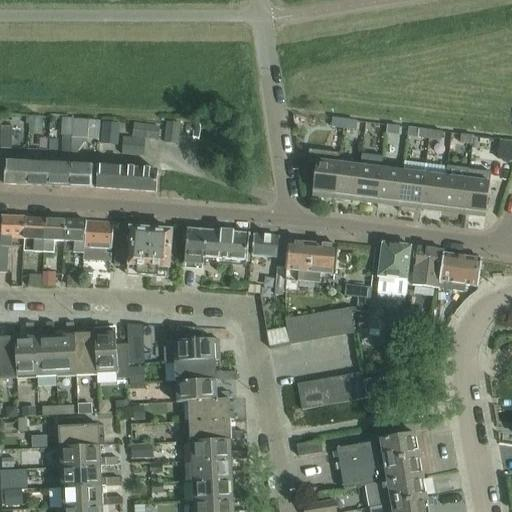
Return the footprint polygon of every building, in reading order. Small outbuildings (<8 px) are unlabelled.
[(42,136),(43,119),(30,118),(29,135),(42,136)] [(331,128),(343,130),(344,122),(332,120),(331,128)] [(99,142),(99,124),(80,123),(79,121),(74,121),(73,137),(78,137),(78,141),(99,142)] [(357,123),(344,122),(343,130),(355,131),(357,123)] [(118,125),(103,124),(103,137),(118,138),(118,125)] [(133,124),(131,138),(157,142),(159,127),(133,124)] [(398,137),(399,129),(387,127),(386,135),(398,137)] [(12,150),(12,135),(12,128),(1,128),(1,134),(1,150),(12,150)] [(417,139),(429,141),(430,132),(418,131),(417,139)] [(442,134),(430,132),(429,141),(441,142),(442,134)] [(460,144),(472,146),(473,138),(461,136),(460,144)] [(71,155),(72,138),(64,137),(63,154),(71,155)] [(485,139),(473,138),(472,146),(484,147),(485,139)] [(124,140),(122,157),(143,159),(145,142),(124,140)] [(511,146),(502,145),(500,162),(511,163),(511,146)] [(362,156),(361,168),(356,203),(378,206),(382,171),(383,159),(362,156)] [(312,198),(335,200),(339,165),(317,163),(312,198)] [(405,164),(403,173),(399,208),(420,211),(426,166),(405,164)] [(5,186),(27,187),(28,166),(6,165),(5,186)] [(361,168),(339,165),(335,200),(356,203),(361,168)] [(49,166),(28,166),(27,187),(48,188),(49,166)] [(71,167),(49,166),(48,188),(70,189),(71,167)] [(448,169),(426,166),(420,211),(442,214),(448,169)] [(93,168),(71,167),(70,189),(92,189),(93,168)] [(126,170),(98,169),(96,190),(125,192),(126,170)] [(469,172),(448,169),(442,214),(463,216),(469,172)] [(158,173),(126,170),(125,192),(156,194),(158,173)] [(403,173),(382,171),(378,206),(399,208),(403,173)] [(485,219),(490,184),(491,174),(469,172),(463,216),(485,219)] [(25,241),(25,220),(3,219),(1,249),(12,249),(13,241),(25,241)] [(44,254),(46,221),(25,220),(25,241),(35,242),(34,254),(44,254)] [(65,243),(66,222),(46,221),(44,254),(54,255),(55,243),(65,243)] [(82,255),(84,223),(66,222),(65,243),(75,244),(74,255),(82,255)] [(84,223),(82,255),(84,255),(84,264),(111,266),(114,227),(114,225),(84,223)] [(148,279),(151,231),(131,230),(130,236),(117,235),(115,267),(128,268),(128,277),(148,279)] [(168,280),(172,233),(151,231),(148,279),(168,280)] [(204,260),(206,233),(188,231),(185,266),(204,267),(204,260)] [(247,264),(250,236),(206,233),(204,260),(247,264)] [(277,260),(279,239),(254,237),(252,258),(277,260)] [(309,285),(313,246),(288,244),(286,272),(288,273),(286,292),(298,293),(299,284),(309,285)] [(408,281),(412,248),(382,245),(378,279),(379,279),(377,294),(406,297),(408,281)] [(335,277),(338,248),(313,246),(309,285),(320,286),(321,276),(335,277)] [(438,291),(443,256),(444,256),(444,252),(418,249),(412,287),(438,291)] [(0,250),(0,275),(7,275),(8,251),(0,250)] [(478,288),(481,262),(482,261),(444,256),(443,256),(438,291),(438,293),(452,296),(452,292),(464,294),(465,286),(478,288)] [(276,291),(275,296),(284,297),(284,292),(285,274),(277,273),(276,291)] [(68,278),(67,287),(77,288),(78,279),(68,278)] [(31,279),(30,289),(42,289),(42,279),(31,279)] [(44,279),(43,289),(55,289),(56,279),(44,279)] [(371,301),(372,289),(346,286),(345,298),(371,301)] [(250,287),(249,294),(260,295),(261,288),(250,287)] [(355,335),(351,310),(338,312),(343,338),(355,335)] [(343,338),(338,312),(327,314),(331,340),(343,338)] [(331,340),(327,314),(316,316),(321,341),(331,340)] [(321,341),(316,316),(306,318),(311,343),(321,341)] [(311,343),(306,318),(296,320),(300,345),(311,343)] [(300,345),(296,320),(286,322),(290,347),(300,345)] [(36,379),(35,338),(34,325),(26,325),(27,339),(15,339),(16,380),(36,379)] [(56,379),(55,338),(54,325),(46,325),(47,338),(35,338),(36,379),(56,379)] [(76,378),(75,337),(74,325),(66,326),(67,337),(55,338),(56,379),(76,378)] [(174,343),(164,344),(165,365),(175,364),(216,362),(220,362),(220,354),(215,354),(215,341),(202,342),(201,331),(173,329),(174,343)] [(118,376),(117,353),(116,335),(115,335),(115,330),(102,331),(102,335),(95,336),(96,377),(117,376),(118,376)] [(286,330),(267,333),(270,349),(289,346),(286,330)] [(96,377),(95,336),(94,331),(87,332),(87,336),(75,337),(76,378),(96,377)] [(0,381),(16,380),(15,339),(15,335),(7,335),(7,340),(0,339),(0,381)] [(130,380),(129,366),(128,352),(117,353),(118,376),(117,376),(118,381),(130,380)] [(216,374),(216,362),(175,364),(176,384),(217,382),(221,382),(221,374),(216,374)] [(141,370),(130,371),(131,385),(142,384),(141,370)] [(367,400),(364,382),(362,375),(350,377),(354,402),(367,400)] [(354,402),(350,377),(339,379),(343,405),(354,402)] [(343,405),(339,379),(328,381),(333,406),(343,405)] [(385,396),(382,379),(364,382),(367,400),(385,396)] [(333,406),(328,381),(318,383),(323,408),(333,406)] [(217,394),(217,382),(176,384),(177,405),(188,404),(188,403),(222,402),(222,394),(217,394)] [(323,408),(318,383),(308,384),(313,410),(323,408)] [(313,410),(308,384),(297,386),(302,412),(313,410)] [(230,401),(222,402),(188,403),(188,404),(189,404),(190,424),(231,422),(235,422),(235,414),(230,414),(230,401)] [(10,410),(7,413),(7,419),(17,418),(16,409),(10,410)] [(28,434),(27,419),(19,420),(19,434),(28,434)] [(62,421),(63,429),(59,429),(60,450),(101,448),(105,448),(105,440),(100,440),(100,427),(83,428),(82,420),(62,421)] [(231,434),(231,422),(190,424),(190,443),(232,442),(244,441),(244,433),(231,434)] [(375,444),(331,452),(335,472),(420,457),(416,436),(380,442),(380,443),(375,444)] [(232,454),(232,442),(190,443),(191,464),(232,462),(247,461),(247,453),(232,454)] [(323,454),(321,443),(297,447),(299,459),(323,454)] [(132,460),(153,459),(152,445),(132,446),(132,460)] [(101,460),(101,448),(60,450),(60,469),(102,468),(106,468),(106,460),(101,460)] [(420,457),(335,472),(338,492),(367,487),(367,489),(423,479),(420,457)] [(233,474),(232,462),(191,464),(192,484),(233,482),(246,481),(246,473),(233,474)] [(102,480),(102,468),(60,469),(61,489),(102,488),(107,488),(107,480),(102,480)] [(5,471),(5,485),(25,485),(24,471),(5,471)] [(423,479),(367,489),(371,510),(385,507),(427,500),(423,479)] [(234,494),(233,482),(192,484),(193,504),(234,502),(239,501),(238,494),(234,494)] [(103,500),(102,488),(61,489),(62,509),(103,508),(108,507),(107,500),(103,500)] [(318,498),(317,489),(305,491),(306,500),(318,498)] [(22,507),(21,492),(6,492),(7,508),(22,507)] [(123,499),(107,500),(108,507),(123,507),(123,499)] [(385,507),(371,510),(370,511),(428,511),(427,500),(385,507)] [(234,511),(234,502),(193,504),(193,511),(234,511)] [(335,511),(334,502),(304,507),(304,511),(335,511)]
